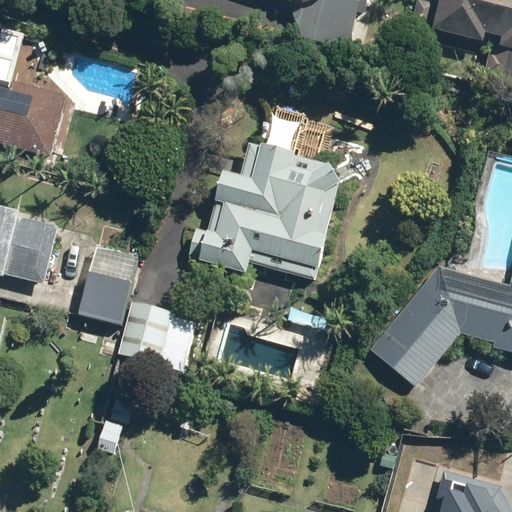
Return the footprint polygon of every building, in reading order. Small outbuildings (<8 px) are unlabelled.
[(511,0),(450,0),(443,24),(511,44),(511,0)] [(0,134),(59,149),(72,92),(0,74),(0,25),(1,22),(0,21),(0,134)] [(202,221),(193,254),(261,273),(265,257),(325,273),(353,170),(302,156),(312,121),(289,115),(279,150),(264,146),(257,171),(235,165),(218,226),(202,221)] [(0,263),(49,277),(63,223),(0,206),(0,263)] [(145,255),(103,245),(87,309),(128,319),(145,255)] [(378,349),(420,382),(469,332),(511,344),(511,285),(450,265),(378,349)] [(191,367),(204,315),(141,299),(127,351),(191,367)] [(486,482),(450,472),(434,511),(511,511),(511,507),(509,506),(486,482)]
